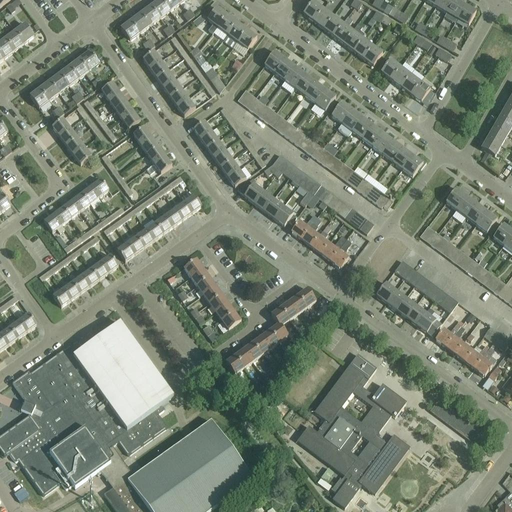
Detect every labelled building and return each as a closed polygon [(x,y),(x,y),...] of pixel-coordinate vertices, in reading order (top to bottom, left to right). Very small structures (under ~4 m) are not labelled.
[(8,0),(0,0),(0,10),(10,2),(8,0)] [(174,0),(162,0),(161,2),(170,14),(180,6),(174,0)] [(427,0),(425,3),(436,10),(441,0),(427,0)] [(449,0),(441,0),(436,10),(447,16),(454,3),(449,0)] [(21,5),(18,1),(6,10),(11,17),(15,14),(13,12),(21,5)] [(378,11),(382,4),(376,1),(372,7),(378,11)] [(170,14),(161,2),(151,9),(160,21),(170,14)] [(465,9),(454,3),(447,16),(445,19),(455,25),(457,22),(465,9)] [(314,24),(323,12),(313,4),(303,16),(314,24)] [(382,4),(378,11),(388,17),(392,10),(382,4)] [(151,9),(141,17),(150,29),(160,21),(151,9)] [(476,15),(465,9),(457,22),(468,28),(476,15)] [(403,16),(392,10),(388,17),(399,23),(403,16)] [(217,31),(227,18),(217,11),(207,23),(213,27),(210,32),(214,35),(217,31)] [(190,12),(186,15),(191,21),(195,19),(190,12)] [(333,19),(323,12),(314,24),(323,31),(333,19)] [(191,21),(186,15),(183,18),(188,24),(191,21)] [(403,16),(399,23),(404,26),(408,19),(403,16)] [(141,17),(131,24),(140,36),(150,29),(141,17)] [(201,18),(193,25),(197,29),(205,22),(201,18)] [(237,26),(227,18),(217,31),(214,35),(218,31),(227,38),(237,26)] [(333,19),(323,31),(333,39),(343,27),(333,19)] [(333,39),(343,46),(352,34),(348,31),(353,24),(347,20),(343,27),(333,39)] [(140,36),(131,24),(120,32),(130,44),(140,36)] [(237,26),(227,38),(237,46),(247,33),(237,26)] [(420,36),(424,29),(419,26),(415,32),(420,36)] [(21,30),(15,35),(24,47),(34,40),(25,27),(21,30)] [(353,54),(362,42),(365,38),(359,33),(362,30),(357,27),(352,34),(343,46),(353,54)] [(424,29),(420,36),(426,39),(430,32),(424,29)] [(247,33),(237,46),(247,53),(257,41),(247,33)] [(15,35),(5,42),(14,55),(24,47),(15,35)] [(442,48),(446,42),(440,38),(436,45),(442,48)] [(178,53),(181,50),(174,40),(170,43),(178,53)] [(5,42),(0,45),(0,56),(4,62),(14,55),(5,42)] [(362,42),(353,54),(363,61),(372,49),(362,42)] [(456,48),(446,42),(442,48),(452,54),(456,48)] [(150,43),(146,45),(151,52),(155,49),(150,43)] [(151,52),(146,45),(143,48),(145,50),(135,57),(138,61),(148,54),(151,52)] [(436,50),(432,48),(427,56),(431,58),(436,50)] [(372,49),(363,61),(373,69),(382,57),(372,49)] [(188,59),(181,50),(178,53),(184,62),(188,59)] [(193,58),(199,54),(196,50),(190,55),(193,58)] [(443,53),(439,60),(447,65),(451,58),(443,53)] [(150,73),(161,64),(154,54),(143,63),(150,73)] [(207,64),(199,54),(193,58),(200,69),(207,64)] [(274,76),(285,62),(275,54),(264,68),(274,76)] [(80,62),(89,75),(99,67),(90,55),(80,62)] [(188,59),(184,62),(191,71),(195,69),(188,59)] [(89,75),(80,62),(70,70),(79,82),(89,75)] [(285,62),(274,76),(285,84),(295,69),(285,62)] [(237,74),(243,67),(237,63),(232,70),(237,74)] [(391,83),(400,70),(390,63),(381,75),(391,83)] [(168,74),(161,64),(150,73),(157,82),(168,74)] [(207,64),(200,69),(208,80),(214,75),(207,64)] [(202,78),(195,69),(191,71),(198,81),(202,78)] [(295,69),(285,84),(295,91),(305,77),(295,69)] [(70,70),(60,77),(69,89),(79,82),(70,70)] [(400,70),(391,83),(401,90),(410,78),(400,70)] [(175,83),(168,74),(157,82),(163,91),(175,83)] [(214,75),(208,80),(211,83),(217,79),(214,75)] [(69,89),(60,77),(50,84),(59,97),(69,89)] [(316,85),(305,77),(295,91),(305,99),(316,85)] [(202,78),(198,81),(205,91),(209,88),(202,78)] [(420,85),(410,78),(401,90),(411,98),(420,85)] [(217,79),(211,83),(220,97),(222,95),(225,90),(217,79)] [(95,83),(100,90),(104,88),(99,81),(95,83)] [(100,90),(95,83),(92,86),(97,93),(100,90)] [(175,83),(163,91),(170,101),(182,93),(175,83)] [(50,84),(40,92),(49,104),(59,97),(50,84)] [(325,92),(316,85),(305,99),(315,106),(325,92)] [(430,93),(420,85),(411,98),(421,105),(430,93)] [(108,105),(120,96),(113,86),(101,95),(108,105)] [(216,97),(209,88),(205,91),(212,100),(216,97)] [(49,104),(40,92),(30,99),(39,112),(49,104)] [(336,100),(325,92),(315,106),(325,114),(336,100)] [(87,93),(81,98),(84,102),(90,98),(87,93)] [(188,102),(182,93),(170,101),(177,111),(188,102)] [(243,108),(251,97),(246,93),(238,104),(243,108)] [(79,95),(75,98),(80,104),(84,102),(81,98),(79,95)] [(120,96),(108,105),(115,114),(127,106),(120,96)] [(256,101),(251,97),(243,108),(248,111),(256,101)] [(80,104),(75,98),(72,100),(77,107),(80,104)] [(261,105),(256,101),(248,111),(253,115),(261,105)] [(195,112),(188,102),(177,111),(184,120),(195,112)] [(92,116),(95,114),(88,104),(84,107),(92,116)] [(261,105),(253,115),(258,119),(266,109),(261,105)] [(342,127),(352,113),(342,105),(331,119),(342,127)] [(127,106),(115,114),(122,124),(133,115),(127,106)] [(59,109),(55,112),(61,119),(64,116),(59,109)] [(84,122),(88,118),(81,109),(77,112),(84,122)] [(266,109),(258,119),(263,123),(271,112),(266,109)] [(511,111),(507,109),(501,120),(511,126),(511,111)] [(228,124),(231,121),(224,111),(221,114),(228,124)] [(61,119),(55,112),(52,115),(57,122),(61,119)] [(276,116),(271,112),(263,123),(268,127),(276,116)] [(352,113),(342,127),(338,131),(348,139),(352,134),(362,120),(352,113)] [(95,114),(92,116),(98,126),(102,123),(95,114)] [(140,125),(133,115),(122,124),(129,133),(140,125)] [(276,116),(268,127),(273,130),(281,120),(276,116)] [(95,128),(88,118),(84,122),(87,126),(91,131),(95,128)] [(281,120),(273,130),(278,134),(286,124),(281,120)] [(373,128),(362,120),(352,134),(362,142),(373,128)] [(511,130),(511,126),(501,120),(494,130),(507,138),(511,130)] [(238,130),(231,121),(228,124),(234,133),(238,130)] [(59,140),(71,131),(63,122),(52,130),(59,140)] [(102,123),(98,126),(105,135),(109,132),(102,123)] [(286,124),(278,134),(283,138),(291,127),(286,124)] [(200,143),(212,135),(205,125),(193,133),(200,143)] [(291,127),(283,138),(288,142),(296,131),(291,127)] [(102,137),(95,128),(91,131),(98,140),(102,137)] [(383,135),(373,128),(362,142),(372,150),(383,135)] [(238,130),(234,133),(241,142),(245,140),(238,130)] [(507,138),(494,130),(488,141),(501,149),(507,138)] [(78,141),(71,131),(59,140),(66,149),(78,141)] [(145,131),(134,139),(140,148),(152,140),(145,131)] [(296,131),(288,142),(293,145),(301,135),(296,131)] [(109,132),(105,135),(112,144),(116,141),(109,132)] [(212,135),(200,143),(207,153),(218,144),(212,135)] [(301,135),(293,145),(299,149),(306,139),(301,135)] [(383,135),(372,150),(382,157),(393,143),(383,135)] [(108,146),(102,137),(98,140),(105,149),(108,146)] [(313,144),(306,139),(299,149),(305,154),(313,144)] [(152,140),(140,148),(147,158),(159,150),(152,140)] [(252,149),(245,140),(241,142),(248,152),(252,149)] [(85,150),(78,141),(66,149),(73,159),(85,150)] [(501,149),(488,141),(482,152),(495,160),(501,149)] [(393,143),(382,157),(392,165),(403,151),(393,143)] [(225,154),(218,144),(207,153),(214,162),(225,154)] [(313,144),(305,154),(310,158),(318,148),(313,144)] [(318,148),(310,158),(315,162),(323,151),(318,148)] [(7,149),(4,151),(8,157),(12,155),(7,149)] [(259,159),(252,149),(248,152),(255,161),(259,159)] [(85,150),(73,159),(81,168),(92,160),(85,150)] [(146,159),(153,168),(165,159),(159,150),(147,158),(146,159)] [(230,150),(225,154),(214,162),(221,172),(232,163),(229,159),(233,155),(230,150)] [(8,157),(4,151),(0,154),(5,160),(8,157)] [(328,155),(323,151),(315,162),(321,166),(328,155)] [(403,151),(392,165),(402,173),(413,158),(403,151)] [(328,155),(321,166),(326,169),(333,159),(328,155)] [(108,171),(113,168),(106,158),(102,161),(108,171)] [(277,172),(285,162),(280,158),(272,168),(277,172)] [(413,158),(402,173),(412,180),(419,171),(421,172),(426,165),(418,159),(416,161),(413,158)] [(149,171),(147,172),(150,177),(157,172),(161,177),(172,169),(165,159),(154,167),(153,168),(149,171)] [(259,159),(255,161),(262,171),(266,168),(259,159)] [(338,163),(333,159),(326,169),(331,173),(338,163)] [(285,162),(277,172),(282,176),(290,166),(285,162)] [(232,163),(221,172),(228,181),(239,173),(232,163)] [(338,163),(331,173),(336,177),(344,166),(338,163)] [(295,170),(290,166),(282,176),(287,180),(295,170)] [(349,170),(344,166),(336,177),(341,181),(349,170)] [(120,177),(113,168),(108,171),(115,181),(120,177)] [(282,176),(277,172),(272,168),(268,172),(272,177),(272,176),(278,181),(282,176)] [(359,168),(355,174),(366,180),(369,175),(359,168)] [(300,173),(295,170),(287,180),(293,184),(300,173)] [(349,170),(341,181),(346,185),(354,174),(349,170)] [(268,172),(263,175),(267,180),(272,177),(268,172)] [(239,173),(228,181),(234,191),(246,183),(239,173)] [(306,177),(300,173),(293,184),(298,188),(306,177)] [(359,178),(354,174),(346,185),(351,188),(359,178)] [(366,182),(387,195),(390,190),(369,176),(366,182)] [(120,177),(115,181),(122,190),(127,187),(120,177)] [(306,177),(298,188),(303,192),(311,181),(306,177)] [(359,178),(351,188),(356,192),(364,182),(359,178)] [(180,180),(170,187),(173,191),(183,184),(180,180)] [(303,192),(308,195),(308,196),(316,185),(311,181),(303,192)] [(364,182),(356,192),(361,196),(369,185),(364,182)] [(101,183),(91,190),(100,201),(109,194),(101,183)] [(254,207),(264,195),(254,187),(256,185),(253,183),(238,193),(245,199),(244,199),(254,207)] [(321,189),(316,185),(308,196),(314,199),(321,189)] [(374,189),(369,185),(361,196),(366,200),(374,189)] [(133,196),(127,187),(122,190),(128,199),(133,196)] [(170,187),(160,194),(163,198),(173,191),(170,187)] [(321,189),(314,199),(319,202),(326,193),(321,189)] [(379,193),(374,189),(366,200),(371,203),(379,193)] [(100,201),(91,190),(82,197),(90,208),(100,201)] [(456,213),(467,199),(456,191),(446,205),(456,213)] [(326,193),(319,202),(322,205),(324,206),(332,197),(326,193)] [(379,193),(371,203),(376,207),(384,197),(379,193)] [(163,198),(160,194),(151,201),(154,204),(163,198)] [(190,194),(181,200),(185,205),(184,206),(192,217),(202,210),(193,199),(190,194)] [(273,202),(264,195),(254,207),(264,214),(273,202)] [(314,199),(308,196),(308,195),(300,206),(306,210),(314,199)] [(3,197),(0,199),(0,214),(1,216),(11,209),(3,197)] [(90,208),(82,197),(73,204),(81,215),(90,208)] [(332,197),(325,206),(327,208),(329,210),(337,200),(332,197)] [(389,201),(384,197),(376,207),(381,211),(383,209),(389,201)] [(456,213),(452,218),(462,226),(466,221),(477,207),(467,199),(456,213)] [(342,204),(337,200),(329,210),(335,214),(342,204)] [(389,200),(389,201),(383,209),(387,213),(393,205),(390,203),(391,201),(389,200)] [(154,204),(151,201),(142,207),(144,211),(154,204)] [(283,210),(273,202),(264,214),(274,222),(283,210)] [(81,215),(73,204),(63,211),(71,222),(81,215)] [(342,204),(335,214),(340,217),(347,208),(342,204)] [(322,205),(319,209),(324,213),(327,208),(324,206),(322,205)] [(192,217),(184,206),(174,213),(182,224),(192,217)] [(142,207),(132,214),(135,218),(144,211),(142,207)] [(487,214),(477,207),(466,221),(476,228),(487,214)] [(347,208),(340,217),(345,221),(352,212),(347,208)] [(283,210),(274,222),(284,229),(289,224),(293,227),(298,221),(283,210)] [(71,222),(63,211),(54,218),(62,229),(71,222)] [(112,218),(115,222),(125,215),(122,211),(112,218)] [(357,215),(352,212),(345,221),(350,225),(357,215)] [(182,224),(174,213),(165,219),(173,231),(182,224)] [(132,214),(123,221),(125,225),(135,218),(132,214)] [(487,214),(476,228),(486,236),(497,222),(487,214)] [(362,219),(357,215),(350,225),(355,229),(362,219)] [(302,243),(318,221),(314,217),(309,223),(305,229),(299,225),(291,235),(293,236),(292,236),(296,240),(297,239),(302,243)] [(54,218),(44,225),(52,236),(57,233),(60,237),(65,233),(62,229),(54,218)] [(112,218),(102,224),(106,229),(115,222),(112,218)] [(173,231),(165,219),(155,226),(163,238),(173,231)] [(367,223),(362,219),(355,229),(360,233),(367,223)] [(123,221),(113,228),(116,232),(125,225),(123,221)] [(322,224),(318,221),(302,243),(312,250),(319,240),(314,236),(318,230),(322,224)] [(367,223),(360,233),(367,238),(374,228),(367,223)] [(102,224),(93,231),(96,235),(106,229),(102,224)] [(155,226),(146,233),(154,244),(163,238),(155,226)] [(503,249),(511,237),(511,233),(504,227),(493,241),(503,249)] [(116,232),(113,228),(103,235),(106,239),(116,232)] [(319,240),(312,250),(322,257),(329,247),(324,243),(328,237),(332,231),(328,228),(319,240)] [(425,244),(433,233),(428,229),(420,240),(425,244)] [(96,235),(93,231),(83,238),(86,242),(96,235)] [(146,233),(136,240),(144,251),(154,244),(146,233)] [(433,233),(425,244),(430,248),(438,237),(433,233)] [(443,241),(438,237),(430,248),(435,251),(443,241)] [(511,237),(503,249),(511,255),(511,237)] [(86,242),(83,238),(74,245),(77,249),(86,242)] [(59,239),(56,241),(63,252),(67,249),(59,239)] [(97,240),(87,247),(90,250),(99,243),(97,240)] [(144,251),(136,240),(126,247),(135,258),(144,251)] [(334,251),(329,247),(322,257),(331,264),(347,243),(342,240),(334,251)] [(443,241),(435,251),(440,255),(448,245),(443,241)] [(347,243),(331,264),(336,268),(335,269),(339,272),(340,271),(341,272),(349,261),(344,258),(352,247),(347,243)] [(77,249),(74,245),(67,249),(63,252),(67,256),(77,249)] [(453,248),(448,245),(440,255),(445,259),(453,248)] [(90,250),(87,247),(78,253),(80,257),(90,250)] [(135,258),(126,247),(117,254),(125,265),(135,258)] [(458,252),(453,248),(445,259),(450,263),(458,252)] [(463,256),(458,252),(450,263),(455,266),(463,256)] [(80,257),(78,253),(68,260),(71,264),(80,257)] [(478,255),(473,261),(476,264),(481,257),(478,255)] [(463,256),(455,266),(461,270),(469,260),(463,256)] [(110,258),(100,265),(109,277),(118,270),(110,258)] [(68,260),(58,267),(61,271),(71,264),(68,260)] [(469,260),(461,270),(467,275),(475,264),(469,260)] [(191,281),(203,272),(196,263),(184,272),(191,281)] [(400,279),(407,268),(402,264),(394,275),(400,279)] [(480,268),(475,264),(467,275),(472,279),(480,268)] [(109,277),(100,265),(91,272),(99,284),(109,277)] [(61,271),(58,267),(49,274),(51,278),(61,271)] [(407,268),(400,279),(405,283),(412,272),(407,268)] [(480,268),(472,279),(477,283),(485,272),(480,268)] [(91,272),(81,279),(90,291),(99,284),(91,272)] [(209,281),(203,272),(191,281),(197,290),(209,281)] [(417,276),(412,272),(405,283),(410,286),(417,276)] [(490,276),(485,272),(477,283),(483,287),(490,276)] [(51,278),(49,274),(39,281),(42,285),(51,278)] [(423,280),(417,276),(410,286),(415,290),(423,280)] [(495,280),(490,276),(483,287),(488,290),(495,280)] [(90,291),(81,279),(72,286),(80,297),(90,291)] [(428,283),(423,280),(415,290),(420,294),(428,283)] [(495,280),(488,290),(493,294),(501,284),(495,280)] [(216,290),(209,281),(197,290),(203,299),(216,290)] [(428,283),(420,294),(425,298),(433,287),(428,283)] [(501,284),(493,294),(498,298),(506,287),(501,284)] [(72,286),(62,293),(70,304),(80,297),(72,286)] [(386,307),(396,294),(386,287),(376,299),(386,307)] [(438,291),(433,287),(425,298),(430,301),(438,291)] [(506,287),(498,298),(503,302),(511,291),(506,287)] [(216,290),(203,299),(209,308),(222,299),(216,290)] [(443,295),(438,291),(430,301),(435,305),(443,295)] [(511,299),(511,292),(511,291),(503,302),(508,305),(511,299)] [(307,292),(298,299),(307,312),(316,305),(307,292)] [(70,304),(62,293),(53,300),(61,311),(70,304)] [(396,294),(386,307),(396,314),(406,302),(396,294)] [(443,295),(435,305),(440,309),(448,298),(443,295)] [(453,302),(448,298),(440,309),(445,313),(453,302)] [(222,299),(209,308),(216,316),(228,307),(222,299)] [(298,299),(289,305),(298,318),(307,312),(298,299)] [(6,307),(9,310),(18,303),(16,300),(6,307)] [(406,302),(396,314),(406,321),(416,309),(406,302)] [(458,306),(453,302),(445,313),(450,316),(458,306)] [(298,318),(289,305),(281,311),(290,324),(298,318)] [(0,316),(9,310),(6,307),(0,310),(0,316)] [(234,316),(228,307),(216,316),(222,325),(234,316)] [(416,309),(406,321),(416,329),(426,316),(416,309)] [(290,324),(281,311),(271,318),(278,328),(279,327),(281,330),(282,330),(290,324)] [(426,316),(416,329),(427,336),(433,340),(441,328),(438,326),(442,321),(434,315),(429,312),(426,315),(426,316)] [(241,325),(234,316),(222,325),(228,334),(241,325)] [(28,317),(19,324),(27,336),(37,329),(28,317)] [(475,320),(471,317),(466,323),(471,327),(475,320)] [(500,331),(507,322),(502,318),(495,328),(500,331)] [(27,336),(19,324),(9,331),(17,342),(27,336)] [(446,351),(462,329),(463,327),(459,324),(449,337),(443,332),(435,343),(436,344),(436,345),(440,348),(441,347),(446,351)] [(134,480),(112,450),(119,446),(129,459),(168,431),(158,418),(163,415),(164,414),(164,413),(163,411),(163,410),(163,408),(164,407),(174,401),(120,327),(97,343),(90,335),(85,338),(85,339),(30,378),(28,376),(12,387),(28,410),(25,417),(30,419),(21,426),(0,441),(0,453),(4,460),(8,457),(14,465),(15,466),(17,465),(18,465),(43,500),(61,487),(64,492),(65,493),(66,493),(67,493),(68,493),(72,490),(75,493),(100,474),(112,492),(114,494),(116,492),(115,490),(124,484),(127,485),(128,485),(134,480)] [(279,327),(278,328),(270,334),(279,346),(289,339),(282,330),(281,330),(279,327)] [(465,332),(462,329),(446,351),(455,358),(463,348),(458,343),(462,338),(461,337),(465,332)] [(9,331),(0,337),(0,338),(8,349),(17,342),(9,331)] [(494,347),(501,338),(491,331),(484,340),(494,347)] [(270,334),(261,340),(271,353),(279,346),(270,334)] [(511,346),(501,338),(494,347),(504,355),(511,346)] [(261,340),(253,346),(262,359),(271,353),(261,340)] [(253,346),(244,353),(253,365),(262,359),(253,346)] [(463,348),(455,358),(465,365),(473,355),(463,348)] [(477,349),(473,355),(465,365),(475,372),(490,352),(486,348),(482,353),(477,349)] [(494,355),(490,352),(475,372),(479,376),(479,377),(483,380),(483,379),(485,380),(492,369),(497,364),(491,360),(494,355)] [(253,365),(244,353),(235,359),(244,372),(253,365)] [(331,426),(331,425),(335,428),(341,420),(357,433),(341,453),(345,456),(334,470),(345,479),(343,482),(341,481),(332,492),(338,497),(334,503),(345,511),(360,492),(356,489),(360,485),(376,497),(411,451),(394,438),(388,446),(377,438),(392,418),(396,421),(407,406),(383,387),(375,398),(363,389),(376,371),(357,357),(350,367),(351,367),(315,414),(327,422),(331,426)] [(244,372),(235,359),(226,365),(235,378),(244,372)] [(502,375),(497,371),(483,390),(488,394),(495,385),(502,375)] [(511,381),(510,380),(502,390),(511,397),(511,381)] [(488,394),(494,398),(498,393),(492,389),(488,394)] [(480,450),(488,440),(439,404),(432,414),(480,450)] [(331,426),(327,422),(322,429),(318,434),(309,428),(298,443),(331,468),(334,470),(345,456),(341,453),(357,433),(341,420),(335,428),(331,425),(331,426)] [(116,492),(114,494),(127,511),(214,511),(254,484),(211,425),(134,480),(128,485),(127,485),(124,484),(115,490),(116,492)] [(329,470),(322,480),(326,483),(334,474),(329,470)] [(127,511),(114,494),(112,492),(104,497),(114,511),(127,511)] [(511,507),(511,496),(498,508),(500,510),(498,511),(511,511),(508,509),(511,506),(511,507)]
